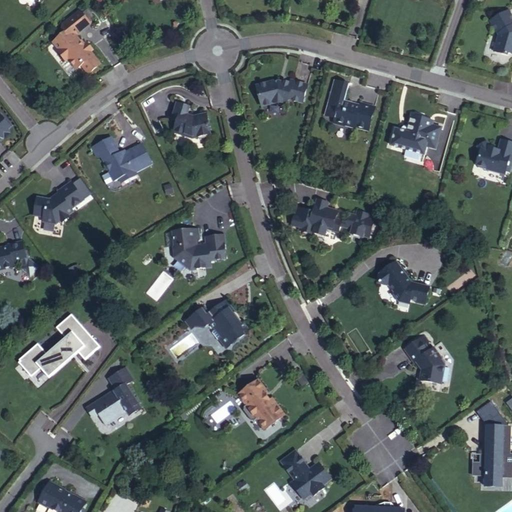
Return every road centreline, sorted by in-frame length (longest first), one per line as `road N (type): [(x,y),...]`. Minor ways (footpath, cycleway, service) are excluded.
road 1 (residential): [(216,46),(254,203),(290,307),(358,419),(394,461)]
road 2 (residential): [(216,46),(283,37),(434,79)]
road 3 (residential): [(46,141),(152,65),(216,46)]
